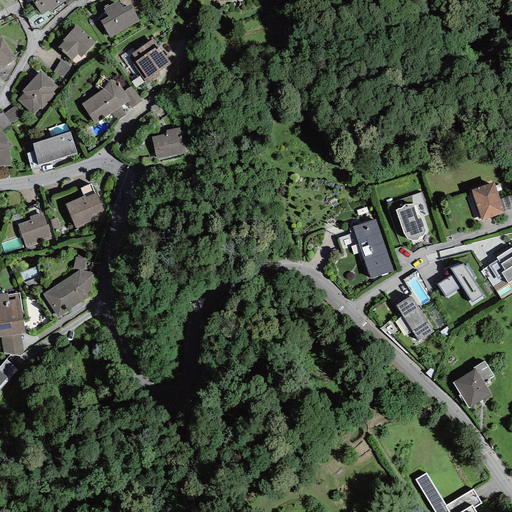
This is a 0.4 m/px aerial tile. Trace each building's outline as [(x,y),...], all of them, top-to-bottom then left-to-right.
[(30,0),(42,15),(49,10),(50,12),(65,0),(30,0)] [(118,0),(103,9),(108,17),(100,21),(110,38),(140,21),(130,4),(122,8),(118,0)] [(95,42),(77,25),(62,40),(64,41),(58,48),(72,61),(77,55),(81,58),(95,42)] [(2,37),(0,38),(0,69),(16,59),(2,37)] [(153,39),(131,54),(137,61),(133,64),(147,85),(171,68),(169,65),(170,64),(153,39)] [(58,87),(40,71),(22,91),(24,93),(17,100),(33,115),(40,108),(41,109),(55,94),(53,92),(58,87)] [(119,83),(110,79),(104,88),(81,104),(95,124),(111,113),(116,121),(126,115),(120,107),(127,102),(129,101),(130,100),(123,91),(120,86),(119,83)] [(131,85),(123,91),(130,100),(129,101),(127,102),(131,109),(142,101),(131,85)] [(12,120),(20,114),(14,106),(6,111),(12,120)] [(0,111),(0,127),(1,129),(11,121),(3,109),(0,111)] [(166,134),(151,137),(156,159),(188,153),(183,131),(181,132),(180,127),(166,130),(166,134)] [(0,129),(0,166),(10,165),(9,148),(13,145),(0,129)] [(70,132),(32,144),(38,165),(76,153),(70,132)] [(494,182),(471,190),(481,220),(504,213),(494,182)] [(85,196),(65,204),(75,228),(105,216),(103,211),(103,210),(96,193),(86,197),(85,196)] [(398,209),(396,210),(404,234),(407,239),(412,240),(417,241),(422,239),(423,236),(426,230),(416,205),(413,206),(413,204),(404,205),(403,206),(402,207),(401,208),(399,208),(398,208),(398,209)] [(42,212),(29,216),(30,220),(17,224),(24,247),(52,239),(47,225),(42,212)] [(376,219),(353,227),(370,279),(393,271),(376,219)] [(511,247),(496,258),(505,271),(502,273),(508,283),(511,280),(511,247)] [(453,274),(437,284),(445,298),(462,287),(472,303),(484,296),(472,279),(475,277),(467,264),(464,266),(463,264),(450,269),(453,274)] [(79,270),(43,294),(58,317),(90,297),(87,293),(90,292),(94,273),(79,270)] [(8,293),(0,294),(0,337),(1,337),(19,334),(21,334),(25,333),(21,311),(22,311),(19,293),(8,295),(8,293)] [(411,296),(395,306),(418,341),(433,331),(411,296)] [(24,354),(21,334),(19,334),(1,337),(3,353),(20,356),(24,354)] [(475,369),(453,383),(469,408),(491,394),(485,385),(490,381),(489,379),(494,376),(484,361),(474,368),(475,369)] [(427,473),(415,480),(434,511),(476,511),(474,508),(482,504),(473,489),(446,505),(427,473)]
